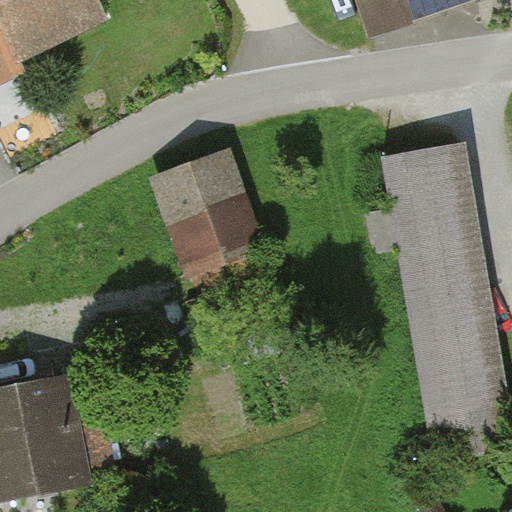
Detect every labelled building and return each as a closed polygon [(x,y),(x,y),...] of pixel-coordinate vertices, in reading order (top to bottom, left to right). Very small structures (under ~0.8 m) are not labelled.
[(0,0),(0,79),(133,12),(127,0),(0,0)] [(339,0),(351,30),(432,0),(339,0)] [(445,145),(372,160),(435,472),(509,457),(445,145)] [(245,158),(161,182),(191,288),(275,264),(245,158)] [(65,388),(0,400),(0,495),(84,479),(83,475),(112,470),(101,411),(70,417),(65,388)]
